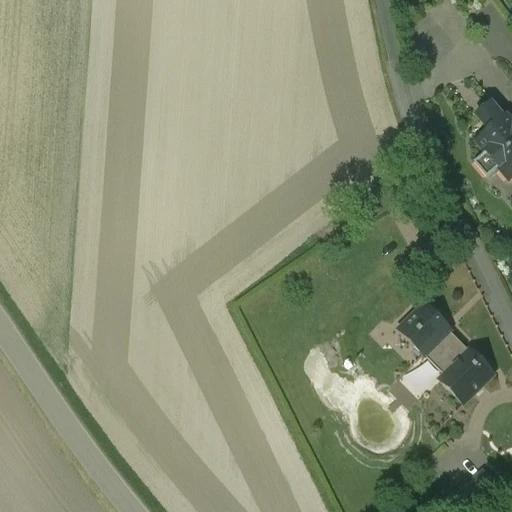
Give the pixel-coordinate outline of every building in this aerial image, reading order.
[(511,127),(506,121),(503,123),(495,113),(481,124),(489,134),(476,146),(477,147),(477,146),(486,156),(498,171),(509,184),(511,181),(511,127)] [(498,171),(486,156),(473,166),(486,181),(498,171)] [(370,223),(410,204),(399,182),(359,201),(370,223)] [(451,333),(426,306),(400,332),(426,359),(445,378),(469,354),(450,335),(451,333)] [(445,378),(440,383),(463,408),(493,378),(470,354),(469,354),(445,378)] [(481,511),(501,495),(483,474),(455,498),(466,511),(481,511)]
